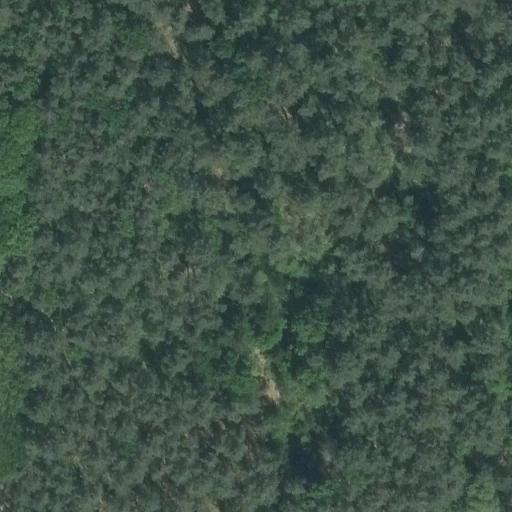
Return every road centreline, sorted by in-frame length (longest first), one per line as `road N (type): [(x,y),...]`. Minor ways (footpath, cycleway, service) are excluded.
road 1 (track): [(0,406),(7,346),(0,249)]
road 2 (track): [(511,357),(495,511)]
